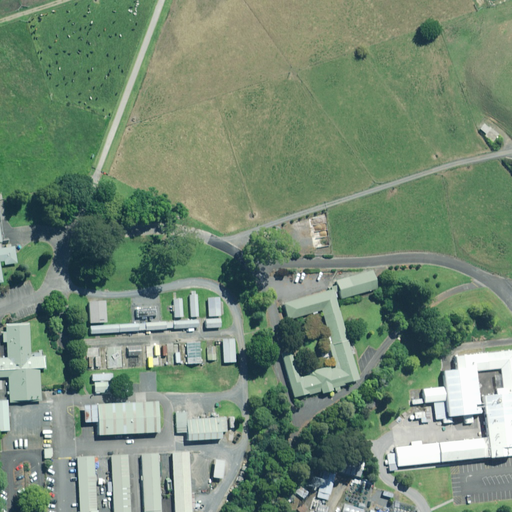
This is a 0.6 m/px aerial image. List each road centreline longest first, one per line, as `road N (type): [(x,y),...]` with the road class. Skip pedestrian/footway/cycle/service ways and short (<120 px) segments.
road 1 (unclassified): [(490,278),(430,259),(259,265),(185,231),(70,229)]
road 2 (unclassified): [(255,511),(305,420),(350,398),(378,355),(426,307),(490,278)]
road 3 (track): [(232,249),(265,223),(511,143)]
